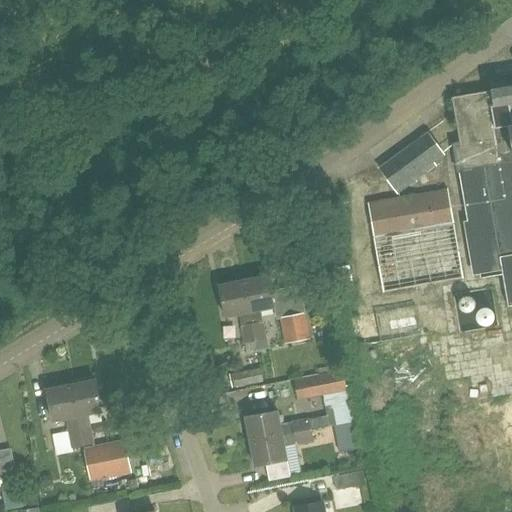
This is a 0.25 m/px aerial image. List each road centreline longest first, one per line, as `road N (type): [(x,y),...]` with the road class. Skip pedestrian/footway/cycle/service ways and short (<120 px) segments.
road 1 (unclassified): [(131,284),(348,147),(511,27)]
road 2 (residential): [(131,284),(207,511)]
road 3 (unclassified): [(0,362),(131,284)]
